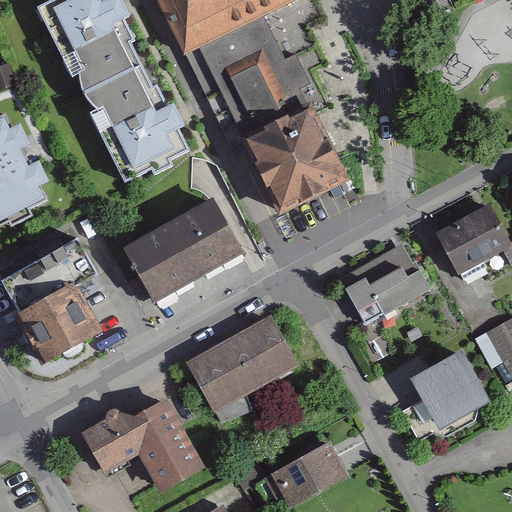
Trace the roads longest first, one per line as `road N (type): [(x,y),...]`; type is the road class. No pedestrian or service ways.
road 1 (residential): [(24,425),(299,279)]
road 2 (residential): [(299,279),(425,511)]
road 3 (residential): [(299,279),(511,161)]
road 4 (unknown): [(151,336),(89,225),(70,224),(10,259)]
